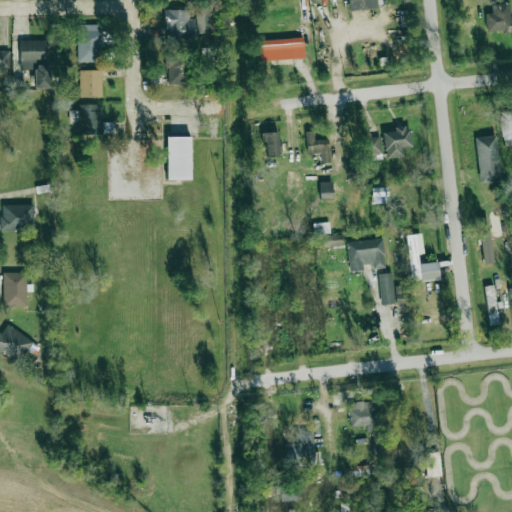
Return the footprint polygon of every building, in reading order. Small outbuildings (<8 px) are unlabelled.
[(375,0),(348,0),(350,11),(376,8),(375,0)] [(487,32),(511,32),(511,5),(487,5),(487,32)] [(188,10),(165,10),(165,41),(195,41),(195,18),(188,18),(188,10)] [(101,25),(77,25),(77,62),(102,62),(101,25)] [(50,88),(49,62),(47,62),(46,40),(19,40),(20,69),(34,69),(34,88),(50,88)] [(304,40),(259,40),(259,49),(304,49),(304,40)] [(0,68),(10,68),(10,51),(0,50),(0,68)] [(166,85),(189,85),(189,52),(166,52),(166,85)] [(101,97),(101,70),(79,70),(79,97),(101,97)] [(101,104),(77,104),(77,111),(71,111),(71,119),(79,119),(78,134),(101,134),(101,104)] [(501,140),(511,140),(511,112),(501,112),(501,140)] [(403,156),(401,148),(411,146),(408,127),(381,132),(386,159),(403,156)] [(306,132),(307,154),(321,154),(321,163),(330,162),(328,139),(314,140),(314,131),(306,132)] [(261,132),(262,142),(266,142),(266,157),(279,157),(278,132),(261,132)] [(167,136),(191,136),(191,179),(167,179),(167,136)] [(495,136),(474,138),(479,182),(499,180),(495,136)] [(364,138),(365,158),(381,158),(379,137),(364,138)] [(332,181),(319,182),(320,199),(333,199),(332,181)] [(373,201),(387,201),(386,187),(380,188),(381,192),(379,192),(379,188),(372,189),(373,201)] [(34,205),(1,204),(0,230),(33,231),(34,205)] [(482,263),(491,262),(489,220),(480,220),(482,263)] [(330,232),(329,222),(313,224),(314,234),(330,232)] [(404,236),(409,280),(419,279),(418,276),(436,274),(435,262),(417,264),(413,234),(404,236)] [(342,246),(342,235),(322,236),(322,246),(342,246)] [(385,269),(383,240),(347,242),(349,271),(385,269)] [(26,307),(26,273),(3,272),(2,306),(26,307)] [(395,303),(391,273),(377,274),(381,305),(395,303)] [(497,324),(495,285),(485,286),(488,325),(497,324)] [(0,331),(0,349),(20,362),(33,342),(5,324),(0,331)] [(419,401),(401,402),(404,432),(422,430),(419,401)] [(370,405),(350,405),(350,433),(370,433),(370,405)] [(284,467),(312,467),(312,431),(294,431),(294,444),(284,444),(284,467)] [(426,477),(440,476),(440,452),(425,452),(426,477)] [(348,477),(369,476),(369,466),(348,466),(348,477)] [(295,501),(295,491),(280,491),(280,501),(295,501)]
